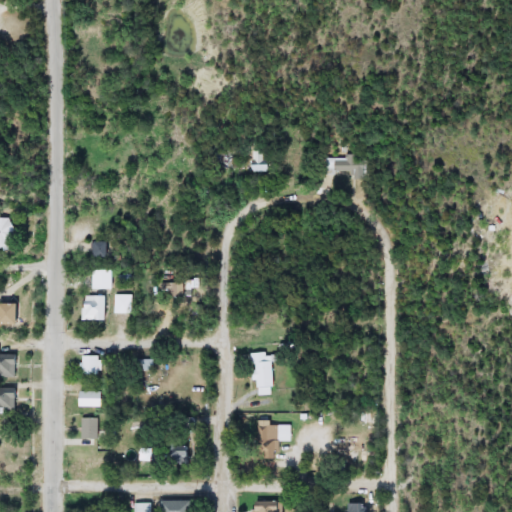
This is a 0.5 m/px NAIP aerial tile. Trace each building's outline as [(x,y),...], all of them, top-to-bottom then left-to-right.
[(264,167),(252,168),(251,151),(263,150),(264,167)] [(323,157),(362,155),(363,173),(324,175),(323,157)] [(101,242),(100,258),(87,257),(87,241),(101,242)] [(107,268),(107,289),(88,289),(88,268),(107,268)] [(181,282),(181,299),(159,299),(159,282),(181,282)] [(78,321),(78,295),(100,295),(100,321),(78,321)] [(129,295),(129,313),(112,313),(112,295),(129,295)] [(9,326),(0,325),(0,303),(9,303),(9,326)] [(250,353),(269,353),(269,388),(250,388),(250,353)] [(0,354),(11,354),(11,378),(0,378),(0,354)] [(97,356),(97,376),(79,376),(79,356),(97,356)] [(151,360),(151,372),(132,372),(132,360),(151,360)] [(0,409),(0,388),(11,388),(11,409),(0,409)] [(98,407),(76,407),(76,392),(98,392),(98,407)] [(164,432),(156,430),(158,418),(167,420),(164,432)] [(77,439),(77,419),(96,419),(96,439),(77,439)] [(177,432),(176,419),(192,419),(192,431),(177,432)] [(288,425),(288,442),(275,442),(275,460),(254,460),(253,426),(288,425)] [(186,466),(154,466),(154,446),(186,446),(186,466)] [(157,511),(157,502),(188,502),(188,511),(157,511)] [(285,502),(285,511),(250,511),(250,502),(285,502)]
